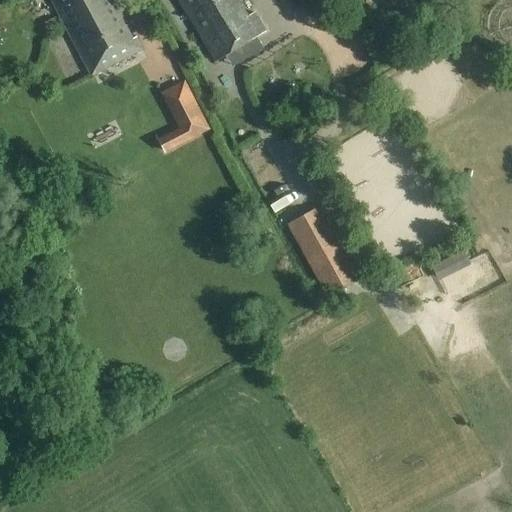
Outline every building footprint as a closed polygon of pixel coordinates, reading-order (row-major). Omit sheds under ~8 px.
[(51,0),(92,76),(142,50),(136,38),(131,40),(124,27),(128,24),(115,0),(51,0)] [(176,0),(214,63),(264,33),(253,15),(247,19),(236,1),(237,0),(176,0)] [(209,129),(194,99),(171,112),(180,129),(159,140),(166,152),(209,129)] [(287,225),(327,296),(356,280),(317,209),(287,225)] [(25,370),(13,376),(20,387),(31,381),(25,370)]
